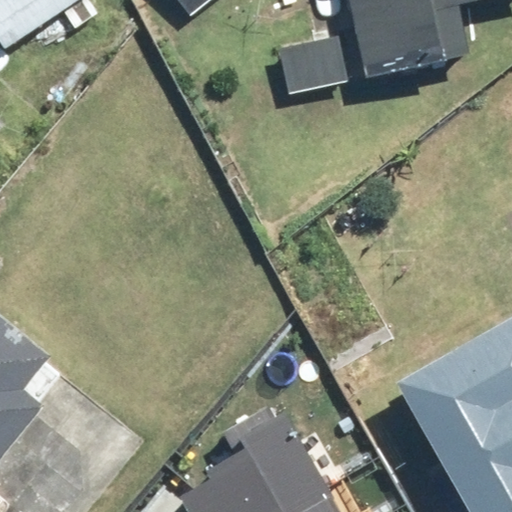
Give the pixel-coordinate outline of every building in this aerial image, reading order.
[(0,0),(0,49),(78,0),(0,0)] [(175,0),(187,16),(209,0),(175,0)] [(492,0),(346,0),(367,86),(444,69),(432,14),(492,0)] [(338,102),(325,40),(228,60),(241,122),(338,102)] [(511,511),(511,316),(391,384),(463,511),(511,511)] [(48,361),(0,321),(0,461),(41,412),(20,395),(48,361)] [(336,511),(280,411),(192,459),(205,483),(176,499),(183,511),(336,511)]
